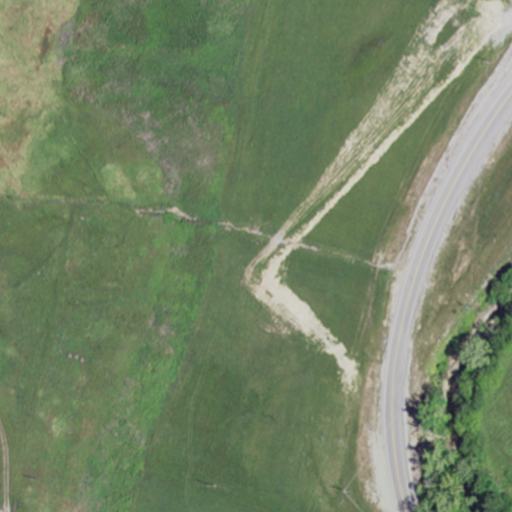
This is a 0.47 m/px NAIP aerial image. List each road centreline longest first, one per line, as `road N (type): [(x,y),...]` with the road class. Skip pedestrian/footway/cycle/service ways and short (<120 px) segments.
road 1 (trunk): [(68,511),(439,155)]
road 2 (residential): [(414,282),(392,432),(408,511)]
